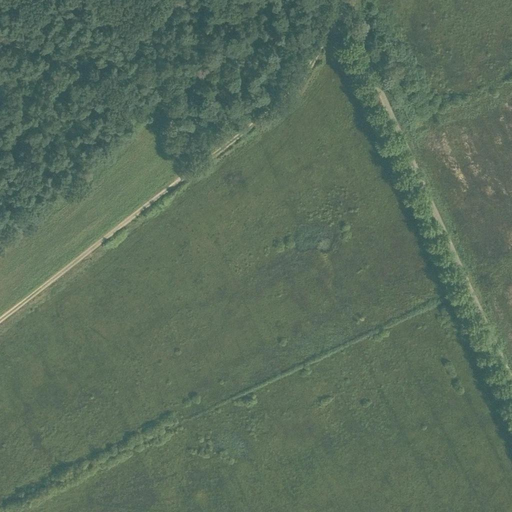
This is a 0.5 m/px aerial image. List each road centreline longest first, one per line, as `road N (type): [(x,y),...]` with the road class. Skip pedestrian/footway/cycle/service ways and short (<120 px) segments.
road 1 (unclassified): [(511,377),(338,0)]
road 2 (track): [(201,166),(0,320)]
road 3 (track): [(337,0),(290,93),(201,166)]
